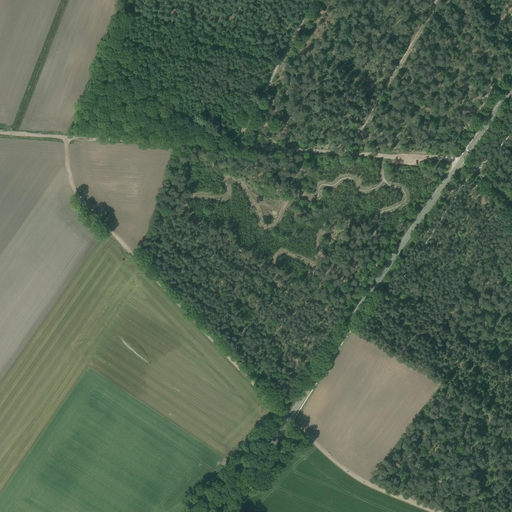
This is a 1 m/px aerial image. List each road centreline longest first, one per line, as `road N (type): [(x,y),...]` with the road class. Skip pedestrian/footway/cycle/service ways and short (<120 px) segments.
road 1 (secondary): [(229,511),(511,89)]
road 2 (track): [(64,137),(83,206),(291,421)]
road 3 (track): [(354,153),(441,0)]
road 4 (track): [(64,137),(234,144)]
road 5 (track): [(312,0),(234,144)]
road 6 (track): [(354,153),(450,157),(473,172)]
road 7 (track): [(234,144),(354,153)]
